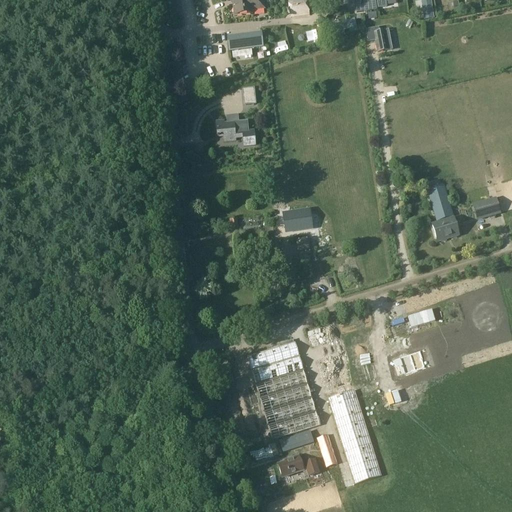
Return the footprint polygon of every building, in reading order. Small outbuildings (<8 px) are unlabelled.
[(233,0),(235,15),(254,13),(253,10),(265,9),(264,0),(233,0)] [(306,0),(292,0),(289,0),(291,16),(308,14),(306,0)] [(397,0),(376,0),(378,8),(383,7),(382,3),(398,1),(397,0)] [(354,20),(333,26),(336,37),(337,38),(345,35),(344,32),(349,30),(350,34),(357,32),(357,30),(354,20)] [(325,25),(316,27),(320,39),(328,37),(325,25)] [(386,37),(389,37),(388,30),(378,32),(377,29),(365,31),(367,44),(376,42),(378,53),(389,51),(389,50),(386,37)] [(262,34),(228,38),(229,51),(263,47),(262,34)] [(281,46),(274,48),(276,56),(283,54),(281,46)] [(251,51),(230,53),(231,59),(252,57),(251,51)] [(254,89),(242,90),(243,97),(255,96),(254,89)] [(501,114),(496,117),(502,128),(507,125),(501,114)] [(235,140),(235,132),(234,123),(224,124),(223,121),(216,122),(218,139),(223,138),(224,143),(236,142),(235,140)] [(444,186),(443,186),(434,189),(427,191),(436,222),(453,217),(444,186)] [(495,198),(484,202),(488,218),(500,215),(500,214),(495,198)] [(312,229),(309,212),(283,215),(286,233),(312,229)] [(237,219),(229,220),(231,230),(239,229),(237,219)] [(453,219),(432,225),(437,243),(458,236),(453,219)] [(437,244),(440,252),(461,245),(458,237),(437,244)] [(267,240),(241,244),(243,259),(269,256),(267,240)] [(306,242),(297,243),(299,253),(307,252),(306,242)] [(420,352),(400,358),(393,360),(398,375),(404,373),(405,375),(424,368),(422,360),(420,352)] [(383,421),(377,401),(362,406),(368,425),(383,421)] [(415,416),(403,419),(404,425),(416,422),(415,416)] [(284,465),(278,467),(282,479),(302,472),(303,473),(305,478),(308,477),(308,478),(320,474),(315,460),(303,464),(303,465),(302,466),(301,466),(299,458),(284,463),(284,465)]
